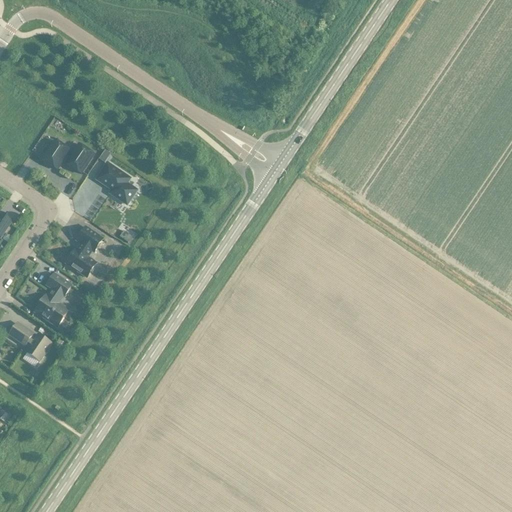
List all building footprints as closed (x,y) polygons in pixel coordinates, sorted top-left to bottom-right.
[(3,112),(0,116),(0,131),(14,141),(16,138),(26,144),(31,136),(21,129),(23,126),(3,112)] [(42,128),(50,117),(43,112),(39,119),(41,120),(37,125),(42,128)] [(93,155),(78,145),(71,155),(69,153),(70,151),(54,141),(41,160),(57,171),(63,161),(66,163),(65,164),(80,175),(93,155)] [(104,151),(98,159),(104,163),(110,154),(104,151)] [(107,164),(96,180),(112,191),(110,194),(126,205),(136,191),(126,184),(129,179),(107,164)] [(0,236),(10,221),(0,214),(0,236)] [(64,227),(59,231),(64,238),(69,234),(64,227)] [(66,264),(86,278),(96,264),(87,258),(91,251),(93,253),(102,239),(84,228),(76,241),(81,245),(77,252),(75,250),(66,264)] [(5,234),(1,239),(7,242),(10,237),(5,234)] [(57,328),(68,312),(58,305),(71,286),(53,274),(46,286),(52,290),(42,304),(41,303),(34,312),(57,328)] [(82,287),(79,291),(86,296),(89,292),(82,287)] [(71,291),(68,296),(76,301),(79,297),(71,291)] [(38,362),(51,344),(38,335),(35,338),(32,336),(33,335),(16,324),(9,335),(25,346),(26,345),(29,348),(25,353),(38,362)] [(59,340),(55,346),(63,351),(67,345),(59,340)]
